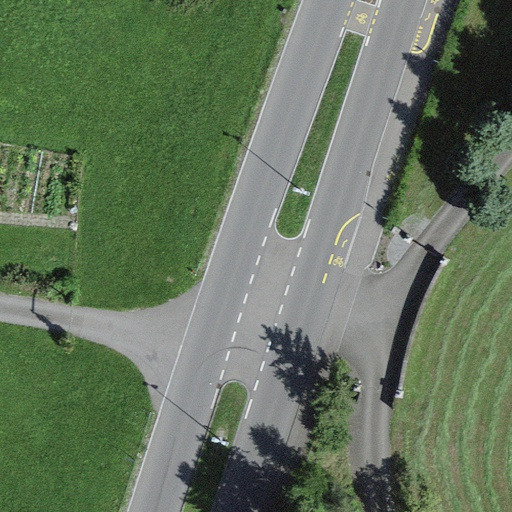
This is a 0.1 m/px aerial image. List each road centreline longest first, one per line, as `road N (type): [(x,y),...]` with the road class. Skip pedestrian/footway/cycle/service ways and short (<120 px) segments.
road 1 (tertiary): [(331,0),(206,345),(157,511)]
road 2 (tertiary): [(240,511),(403,0)]
road 3 (track): [(386,511),(373,323)]
